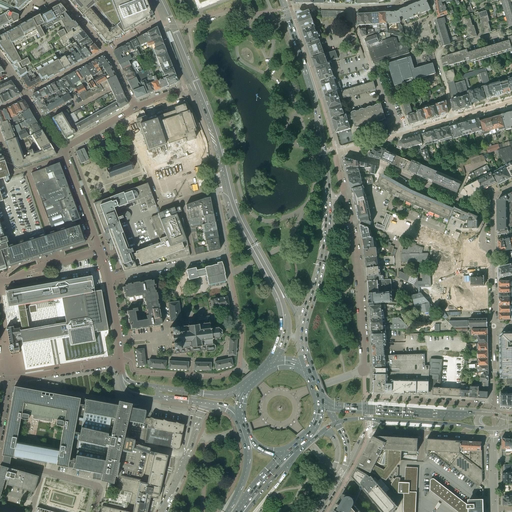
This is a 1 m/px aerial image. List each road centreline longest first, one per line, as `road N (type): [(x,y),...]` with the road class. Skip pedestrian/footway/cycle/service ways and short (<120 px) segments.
road 1 (tertiary): [(228,185),(285,314),(267,367)]
road 2 (primary): [(327,198),(318,118),(285,8)]
road 3 (primary): [(309,374),(301,334),(327,198)]
road 4 (residential): [(363,370),(344,196)]
road 5 (residential): [(452,119),(438,52),(511,29)]
road 6 (residential): [(355,148),(363,159),(482,207)]
road 7 (residential): [(57,262),(26,170),(63,152)]
road 8 (residential): [(93,511),(96,486),(0,459)]
